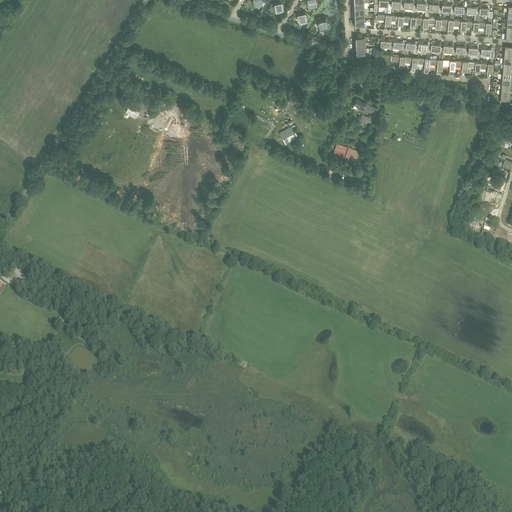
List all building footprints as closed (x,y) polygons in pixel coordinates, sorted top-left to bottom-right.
[(385,0),(379,0),(379,6),(388,7),(388,9),(391,9),(391,7),(392,3),(388,3),(389,0),(385,0)] [(404,10),(404,8),(404,4),(401,4),(401,1),(392,0),(392,3),(391,7),(401,8),(400,10),(404,10)] [(282,1),(279,2),(278,1),(276,3),(274,3),(276,12),(284,10),(282,1)] [(416,11),(416,9),(417,5),(414,5),(414,2),(404,1),(404,4),(404,8),(413,9),(413,11),(416,11)] [(417,2),(417,5),(416,9),(426,10),(425,16),(425,18),(428,18),(429,10),(429,6),(426,6),(426,3),(417,2)] [(442,11),(442,7),(439,7),(439,4),(429,3),(429,6),(429,10),(438,11),(438,13),(441,13),(442,11)] [(454,14),(454,12),(454,8),(451,8),(451,5),(442,4),(442,7),(442,11),(451,12),(451,14),(454,14)] [(454,12),(463,13),(463,15),(466,15),(467,13),(467,9),(464,9),(464,6),(455,5),(454,8),(454,12)] [(479,21),(479,14),(479,10),(476,10),(477,7),(467,7),(467,9),(467,13),(473,13),(473,15),(475,15),(474,21),(479,21)] [(492,11),(489,11),(489,8),(480,8),(479,10),(479,14),(489,15),(488,17),(492,17),(492,11)] [(307,20),(307,18),(308,16),(306,15),(305,12),(297,14),(299,22),(307,20)] [(390,24),(391,21),(391,15),(378,14),(378,20),(385,20),(385,24),(390,24)] [(403,25),(403,22),(404,16),(391,15),(391,21),(398,21),(397,25),(403,25)] [(415,26),(416,23),(416,17),(404,16),(403,22),(410,22),(410,26),(415,26)] [(428,27),(428,24),(429,18),(428,18),(425,18),(416,17),(416,23),(423,23),(423,27),(428,27)] [(441,28),(441,25),(441,19),(429,18),(428,24),(435,24),(435,28),(441,28)] [(326,19),(325,19),(318,21),(320,29),(328,27),(327,25),(329,23),(327,22),(326,19)] [(366,19),(365,19),(355,20),(355,26),(360,25),(360,27),(364,27),(364,22),(367,22),(366,19)] [(453,29),(453,26),(454,20),(453,20),(450,20),(441,19),(441,25),(448,25),(448,29),(453,29)] [(466,21),(454,20),(453,26),(461,26),(460,30),(466,30),(466,27),(466,21)] [(479,22),(466,21),(466,27),(473,27),(473,31),(478,31),(479,28),(479,22)] [(479,22),(479,28),(486,28),(485,32),(491,32),(492,23),(479,22)] [(393,50),(393,47),(393,44),(390,44),(390,41),(381,40),(380,46),(390,47),(390,50),(393,50)] [(406,48),(406,45),(403,45),(403,42),(393,41),(393,44),(393,47),(399,48),(399,51),(402,51),(402,52),(405,53),(406,48)] [(406,42),(406,45),(406,48),(415,49),(415,52),(418,52),(418,49),(418,46),(415,46),(415,43),(406,42)] [(419,43),(418,46),(418,49),(427,50),(427,53),(430,53),(431,50),(431,47),(428,47),(428,44),(419,43)] [(431,44),(431,47),(431,50),(440,51),(439,59),(443,59),(443,51),(443,48),(440,48),(441,45),(431,44)] [(456,52),(456,49),(453,49),(453,46),(444,45),(443,48),(443,51),(453,52),(452,55),(456,55),(456,52)] [(468,56),(468,53),(469,50),(465,50),(466,47),(456,46),(456,49),(456,52),(465,53),(465,56),(468,56)] [(481,57),(481,54),(481,51),(478,51),(478,48),(469,47),(469,50),(468,53),(478,54),(478,57),(481,57)] [(356,55),(358,55),(359,55),(359,54),(361,54),(361,56),(365,58),(365,48),(366,48),(356,49),(356,55)] [(481,51),(481,54),(490,55),(490,58),(494,58),(494,52),(491,52),(491,49),(481,48),(481,51)] [(405,62),(405,57),(392,56),(392,61),(399,62),(399,66),(405,66),(405,62)] [(418,58),(405,57),(405,62),(412,63),(412,67),(417,67),(417,63),(418,58)] [(430,68),(430,64),(430,59),(418,58),(417,63),(425,64),(424,68),(430,68)] [(443,65),(443,60),(430,59),(430,64),(437,65),(437,69),(442,69),(443,65)] [(455,66),(456,61),(443,60),(443,65),(450,66),(449,70),(455,70),(455,66)] [(468,67),(468,62),(456,61),(455,66),(462,67),(462,71),(467,71),(468,67)] [(480,68),(481,63),(468,62),(468,67),(475,68),(474,72),(480,72),(480,68)] [(493,64),(481,63),(480,68),(487,69),(487,73),(492,73),(493,64)] [(122,75),(125,76),(123,81),(127,82),(129,78),(134,81),(138,75),(126,69),(122,75)] [(304,95),(293,100),(296,105),(306,100),(304,95)] [(354,104),(353,108),(357,109),(357,108),(363,110),(368,111),(373,113),(374,110),(375,108),(370,106),(365,104),(366,103),(360,101),(361,100),(356,98),(354,104)] [(129,107),(126,112),(137,117),(139,112),(129,107)] [(157,115),(154,122),(169,129),(173,121),(166,117),(166,119),(157,115)] [(372,118),(362,115),(359,125),(362,126),(364,120),(371,123),(372,118)] [(279,133),(283,139),(296,132),(292,126),(279,133)] [(511,135),(505,133),(500,144),(505,146),(506,141),(510,143),(511,138),(511,135)] [(341,163),(347,147),(337,144),(332,160),(341,163)] [(359,151),(348,148),(344,160),(348,161),(349,158),(356,160),(359,151)] [(511,164),(511,161),(505,159),(503,166),(510,169),(511,164)] [(336,180),(341,168),(336,166),(333,173),(332,172),(329,177),(336,180)] [(494,178),(491,186),(502,190),(505,182),(494,178)] [(485,202),(500,206),(502,200),(497,198),(499,192),(490,189),(490,187),(488,186),(487,191),(488,192),(485,202)] [(471,230),(482,234),(485,225),(481,224),(480,228),(472,225),(471,230)] [(495,233),(490,231),(491,228),(486,226),(483,232),(493,237),(495,233)]
